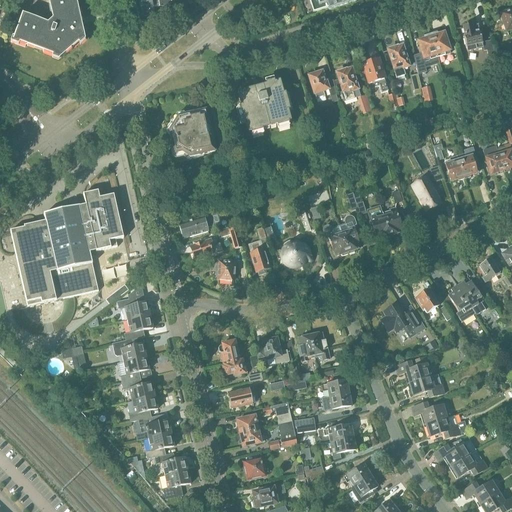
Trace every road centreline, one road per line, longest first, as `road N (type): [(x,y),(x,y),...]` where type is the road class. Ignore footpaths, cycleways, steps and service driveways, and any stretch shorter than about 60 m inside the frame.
road 1 (residential): [(446,511),(400,450),(342,299)]
road 2 (tertiary): [(180,303),(225,511)]
road 3 (tertiary): [(132,96),(180,303)]
road 4 (residential): [(209,36),(235,54),(406,0)]
road 5 (residential): [(342,299),(511,207)]
road 6 (residential): [(180,303),(257,313),(342,299)]
